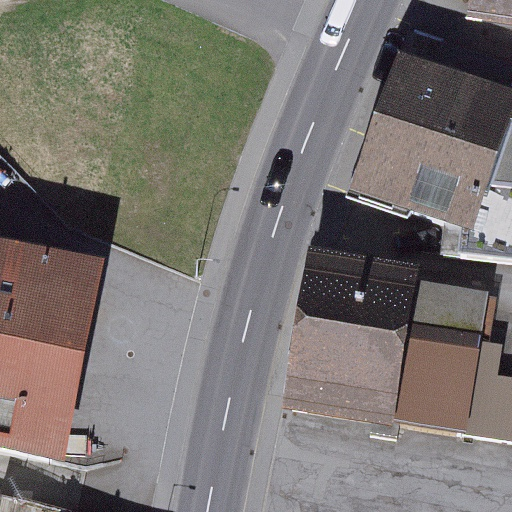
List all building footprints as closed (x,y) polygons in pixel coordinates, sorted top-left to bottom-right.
[(511,0),(484,0),(480,39),(511,43),(511,0)] [(511,174),(511,104),(412,66),(359,203),(482,251),(511,174)] [(511,213),(489,268),(511,269),(511,213)] [(114,277),(0,257),(0,472),(77,486),(114,277)] [(325,268),(299,420),(484,452),(511,300),(325,268)]
